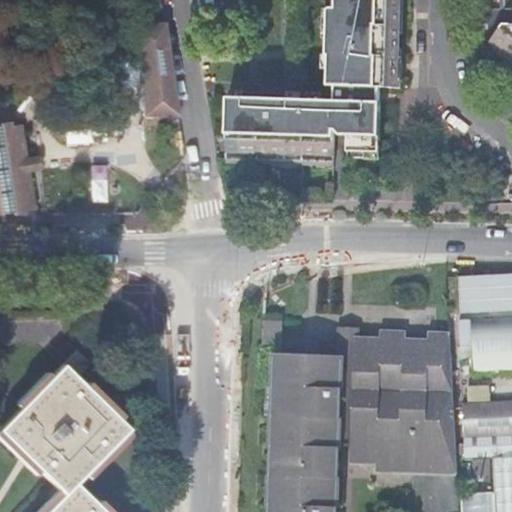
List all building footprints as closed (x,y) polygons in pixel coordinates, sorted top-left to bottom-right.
[(336,94),(327,94),(229,92),(227,153),(258,154),(258,148),(272,148),(272,154),(297,155),(334,156),(335,120),(349,121),(348,152),(380,153),(381,115),(382,82),(395,82),(396,43),(397,27),(397,10),(397,0),(333,0),(330,2),(328,80),(336,80),(336,94)] [(511,0),(505,0),(506,3),(511,3),(511,20),(500,20),(486,37),(511,58),(511,0)] [(144,117),(179,116),(164,24),(140,23),(140,70),(142,70),(144,117)] [(328,80),(327,94),(336,94),(336,80),(328,80)] [(0,215),(4,216),(4,214),(15,214),(15,215),(26,215),(26,212),(36,210),(36,204),(35,199),(30,170),(41,168),(39,158),(29,159),(23,125),(13,126),(12,122),(0,124),(0,215)] [(90,171),(89,184),(120,185),(120,172),(90,171)] [(457,466),(450,331),(429,330),(429,338),(407,337),(407,330),(381,328),(380,336),(358,335),(357,335),(356,356),(339,356),(317,355),(317,345),(309,344),(302,344),(302,355),(276,354),(275,384),(265,384),(264,415),(274,415),(270,511),(335,511),(339,437),(340,418),(345,418),(345,426),(354,427),(353,438),(353,462),(376,463),(376,470),(402,471),(402,465),(411,465),(411,472),(442,473),(442,466),(457,466)] [(357,335),(358,335),(359,329),(340,328),(339,356),(356,356),(357,335)] [(126,431),(118,422),(84,388),(75,380),(89,365),(76,352),(50,378),(18,411),(0,429),(0,435),(39,474),(62,496),(61,498),(46,511),(101,511),(96,506),(74,484),(83,475),(126,431)] [(15,408),(18,411),(50,378),(47,375),(15,408)] [(84,388),(118,422),(122,418),(88,384),(84,388)] [(511,511),(511,400),(492,402),(463,404),(469,511),(511,511)] [(339,437),(353,438),(354,427),(345,426),(345,418),(340,418),(339,437)] [(132,437),(126,431),(83,475),(88,480),(132,437)] [(0,444),(35,479),(39,474),(0,435),(0,444)] [(38,511),(46,511),(61,498),(57,494),(38,511)] [(110,511),(100,502),(96,506),(101,511),(110,511)]
